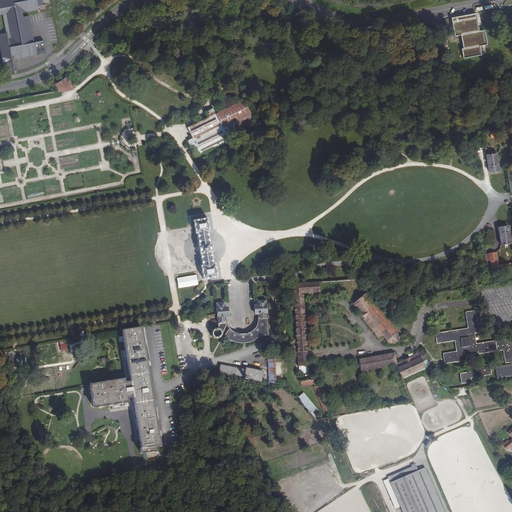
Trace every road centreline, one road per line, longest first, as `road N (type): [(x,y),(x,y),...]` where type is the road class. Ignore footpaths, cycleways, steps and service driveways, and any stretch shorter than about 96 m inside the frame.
road 1 (unclassified): [(495,0),(363,22),(305,0)]
road 2 (unclassified): [(0,88),(45,75),(135,0)]
